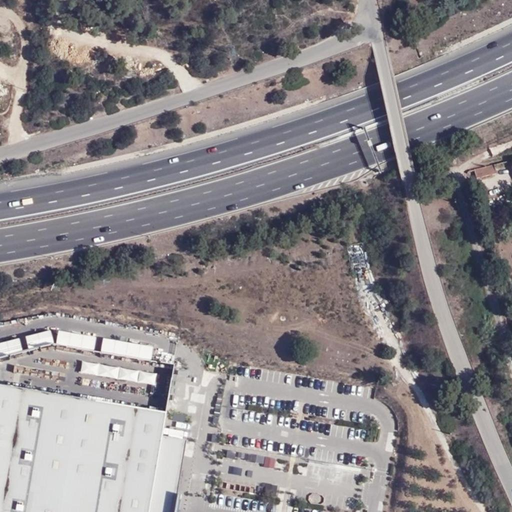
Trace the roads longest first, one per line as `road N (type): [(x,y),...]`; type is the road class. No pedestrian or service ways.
road 1 (motorway): [(0,245),(177,208),(511,87)]
road 2 (motorway): [(511,49),(427,86),(194,163),(0,206)]
road 3 (residential): [(511,475),(431,255),(381,29)]
road 4 (residential): [(381,29),(0,155)]
road 5 (track): [(370,286),(485,511)]
road 6 (residential): [(508,355),(456,170)]
